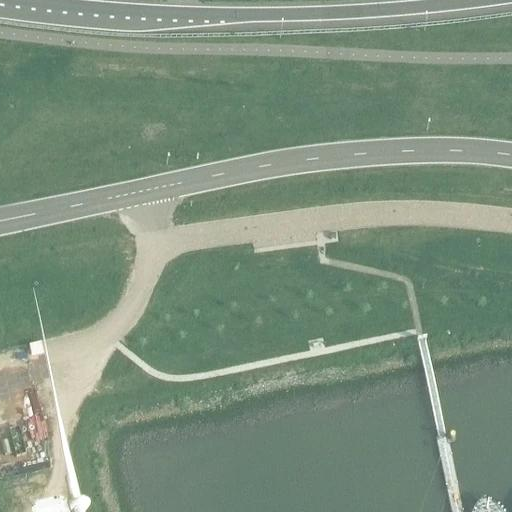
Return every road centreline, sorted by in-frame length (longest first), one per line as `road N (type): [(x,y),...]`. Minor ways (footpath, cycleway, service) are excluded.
road 1 (trunk): [(20,0),(227,15),(381,12),(478,0)]
road 2 (secondary): [(511,156),(407,151),(311,159),(145,191)]
road 3 (unclassified): [(511,223),(375,214),(154,244)]
road 4 (unclassified): [(0,363),(91,341),(119,325),(146,282),(154,244)]
road 5 (motorway): [(305,0),(511,37)]
road 6 (secondary): [(145,191),(0,221)]
